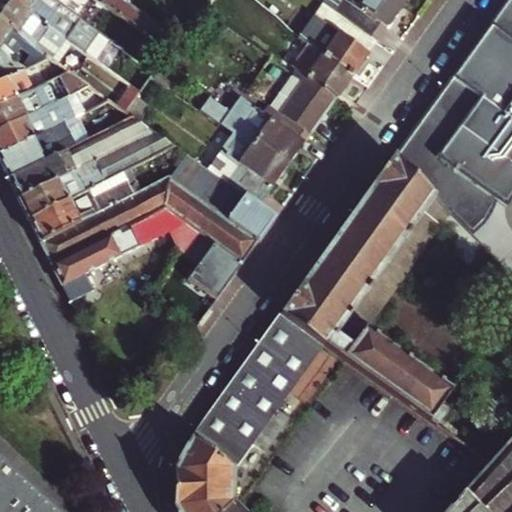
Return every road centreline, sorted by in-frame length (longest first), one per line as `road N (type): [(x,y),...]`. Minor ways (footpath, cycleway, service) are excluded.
road 1 (residential): [(118,466),(466,0)]
road 2 (residential): [(0,225),(118,466)]
